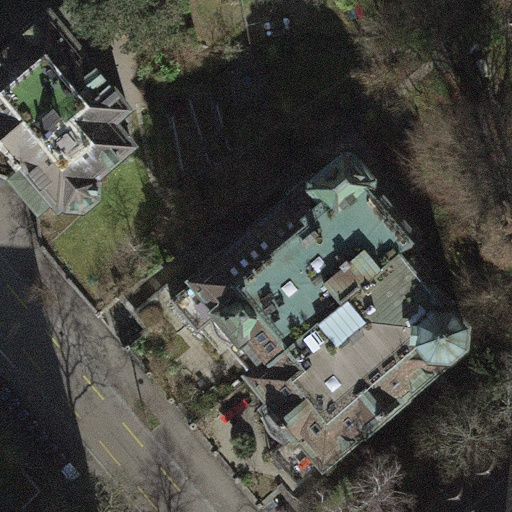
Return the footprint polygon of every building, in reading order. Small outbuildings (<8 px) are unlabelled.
[(49,11),(0,51),(0,137),(59,208),(85,209),(97,199),(97,176),(132,147),(111,121),(128,106),(49,11)] [(377,188),(346,152),(170,302),(197,333),(208,323),(253,376),(402,248),(415,237),(395,214),(404,207),(383,183),(377,188)] [(402,248),(253,376),(273,399),(266,405),(291,433),(271,450),(298,482),(464,341),(464,318),(402,248)] [(421,511),(511,511),(511,444),(508,441),(421,511)] [(41,511),(36,486),(0,442),(0,511),(41,511)]
